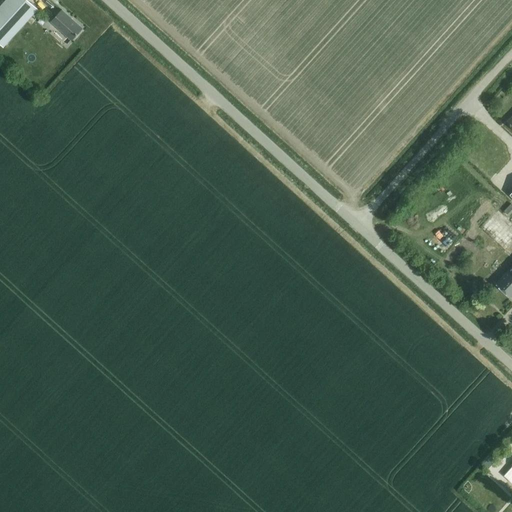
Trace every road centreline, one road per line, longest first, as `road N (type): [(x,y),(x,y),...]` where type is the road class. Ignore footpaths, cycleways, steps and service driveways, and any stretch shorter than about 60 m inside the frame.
road 1 (tertiary): [(357,224),(110,0)]
road 2 (unclassified): [(357,224),(511,53)]
road 3 (tertiary): [(511,365),(357,224)]
